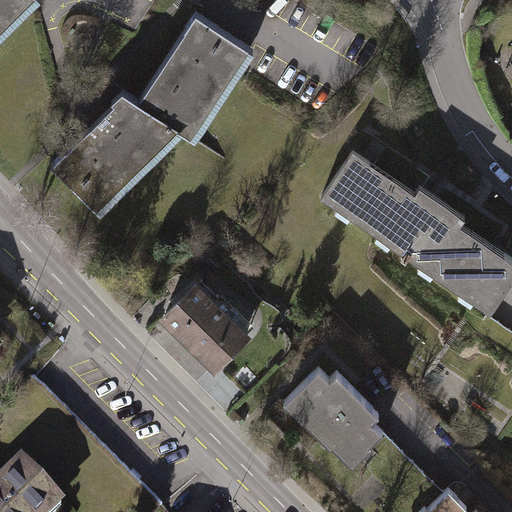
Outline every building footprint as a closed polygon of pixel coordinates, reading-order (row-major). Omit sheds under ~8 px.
[(0,0),(0,36),(35,0),(0,0)] [(193,8),(137,98),(181,129),(195,137),(254,48),(193,8)] [(124,89),(53,162),(100,210),(181,129),(137,98),(124,89)] [(352,153),(321,198),(493,314),(511,286),(511,260),(463,228),(468,221),(421,190),(417,197),(352,153)] [(197,272),(159,310),(213,364),(251,326),(197,272)] [(318,364),(287,397),(354,460),(386,427),(373,416),(380,408),(339,369),(331,377),(318,364)] [(0,511),(52,511),(64,502),(21,456),(0,474),(0,511)] [(481,511),(451,484),(425,511),(481,511)]
